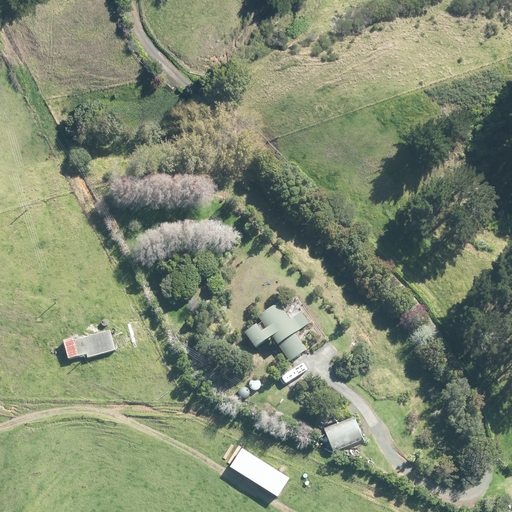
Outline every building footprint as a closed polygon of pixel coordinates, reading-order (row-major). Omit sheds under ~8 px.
[(277,340),(293,362),(310,350),(299,335),(314,323),(297,300),(286,309),(282,305),(264,318),(273,331),(269,333),(263,325),(248,336),(260,352),(277,340)] [(333,333),(321,314),(314,319),(327,337),(333,333)] [(89,356),(91,360),(119,352),(113,329),(67,342),(73,361),(89,356)] [(337,450),(367,436),(356,413),(326,427),(337,450)] [(234,469),(282,498),(293,479),(246,450),(234,469)]
